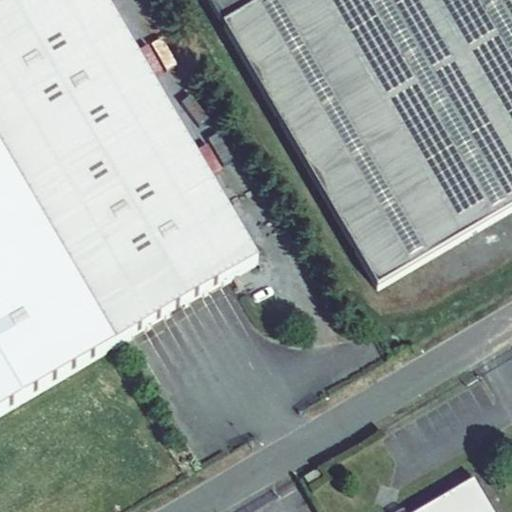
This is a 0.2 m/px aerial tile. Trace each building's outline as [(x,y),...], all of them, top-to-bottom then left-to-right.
[(95,0),(26,0),(0,16),(0,225),(15,251),(86,371),(116,353),(257,268),(95,0)] [(205,0),(220,25),(262,0),(205,0)] [(511,217),(511,0),(262,0),(220,25),(379,296),(511,217)] [(0,423),(86,371),(15,251),(0,225),(0,423)] [(491,511),(476,485),(427,511),(491,511)]
